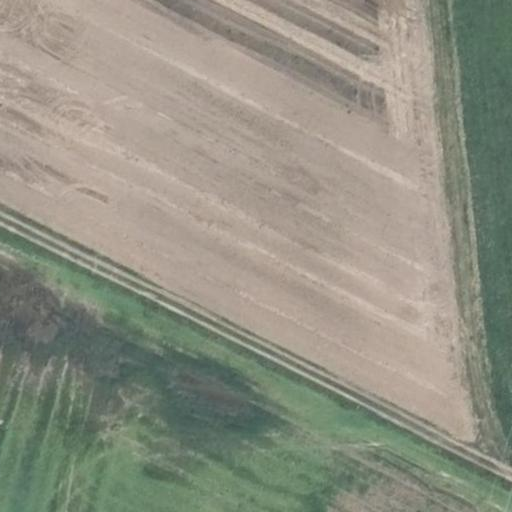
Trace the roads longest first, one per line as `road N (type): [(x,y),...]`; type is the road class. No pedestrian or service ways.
road 1 (track): [(0,220),(511,474)]
road 2 (track): [(494,465),(440,0)]
